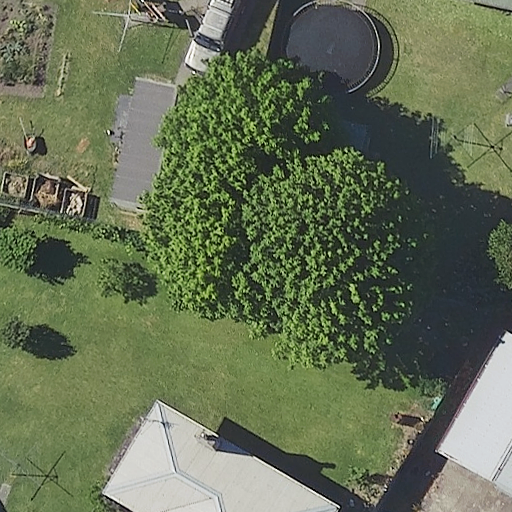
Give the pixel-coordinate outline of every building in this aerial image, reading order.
[(511,0),(448,0),(511,14),(511,0)] [(214,102),(117,83),(94,204),(191,222),(214,102)] [(356,130),(267,116),(250,225),(338,240),(356,130)] [(511,343),(491,332),(428,454),(511,497),(511,343)] [(325,511),(328,509),(143,403),(91,495),(121,511),(325,511)]
